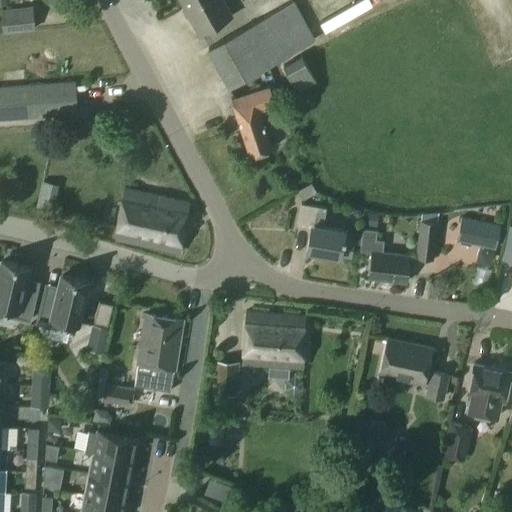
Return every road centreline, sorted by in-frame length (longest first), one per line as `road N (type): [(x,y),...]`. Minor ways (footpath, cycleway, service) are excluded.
road 1 (residential): [(240,261),(103,0)]
road 2 (residential): [(511,322),(305,292),(240,261)]
road 3 (residential): [(0,227),(201,279),(240,261)]
